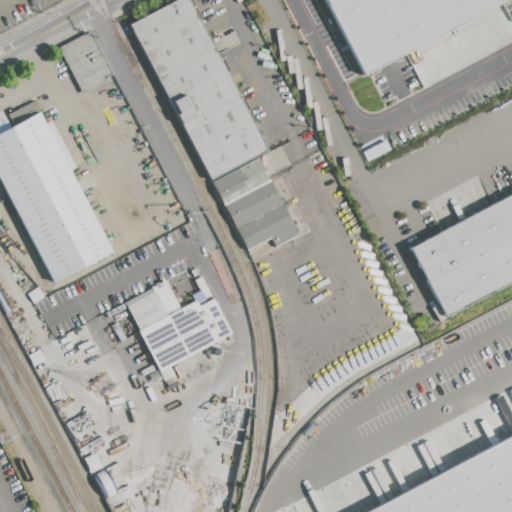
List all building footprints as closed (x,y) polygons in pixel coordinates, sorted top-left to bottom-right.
[(208,179),(126,26),(174,0),(186,0),(266,148),(208,179)] [(322,0),(502,0),(362,76),(322,0)] [(58,48),(89,32),(111,75),(104,79),(106,82),(81,94),(58,48)] [(33,103),(7,113),(12,124),(25,119),(22,113),(30,110),(31,113),(37,111),(33,103)] [(0,181),(0,111),(9,128),(39,112),(44,124),(50,121),(74,168),(69,171),(111,253),(53,283),(0,181)] [(211,182),(257,158),(298,236),(274,248),(270,239),(246,251),(211,182)] [(409,247),(511,193),(511,278),(444,314),(409,247)] [(166,315),(152,288),(165,282),(179,309),(166,315)] [(66,289),(76,283),(82,295),(72,300),(66,289)] [(137,331),(123,303),(152,288),(166,315),(137,331)] [(158,371),(137,331),(166,315),(179,309),(195,301),(198,307),(212,299),(230,334),(158,371)] [(49,382),(60,376),(68,389),(57,396),(49,382)] [(72,401),(61,408),(55,399),(65,392),(72,401)] [(67,418),(61,408),(72,402),(78,412),(67,418)] [(83,446),(78,437),(100,426),(105,434),(83,446)] [(511,511),(511,435),(342,511),(511,511)] [(111,446),(122,468),(100,480),(88,458),(111,446)]
